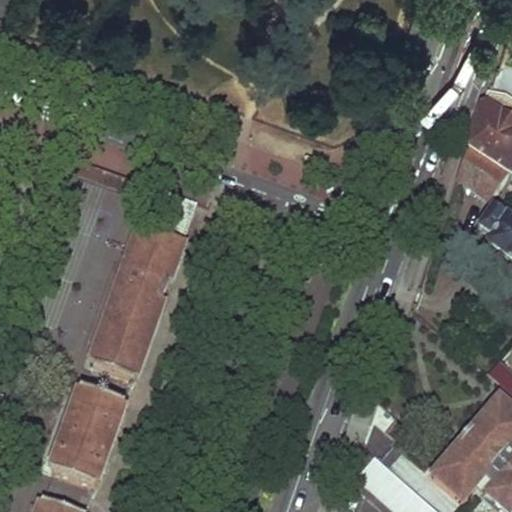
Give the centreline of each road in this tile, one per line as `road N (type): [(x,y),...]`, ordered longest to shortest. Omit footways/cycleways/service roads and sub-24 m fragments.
road 1 (residential): [(390,233),(0,89)]
road 2 (primary): [(289,511),(390,233)]
road 3 (primary): [(390,233),(477,0)]
